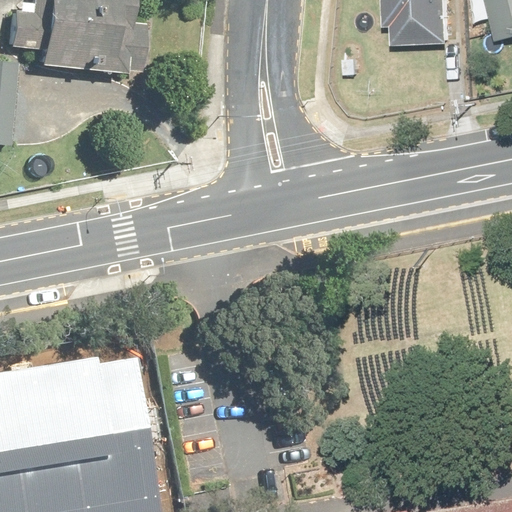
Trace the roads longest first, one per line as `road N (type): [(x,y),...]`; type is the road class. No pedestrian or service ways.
road 1 (tertiary): [(0,262),(282,206)]
road 2 (tertiary): [(282,206),(511,161)]
road 3 (residential): [(267,0),(263,103),(282,206)]
